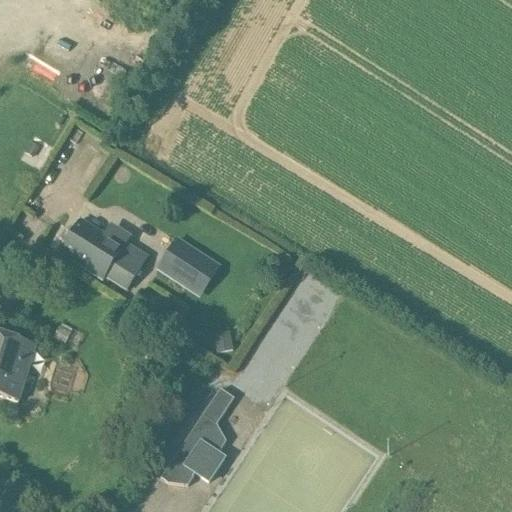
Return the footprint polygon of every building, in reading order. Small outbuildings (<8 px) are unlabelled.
[(105,237),(80,222),(60,253),(104,281),(106,278),(126,291),(144,262),(123,249),(132,234),(114,223),(105,237)] [(177,241),(156,273),(185,292),(206,260),(177,241)] [(157,323),(166,307),(143,292),(133,309),(157,323)] [(71,334),(60,328),(54,338),(65,344),(71,334)] [(230,332),(213,336),(217,355),(234,351),(230,332)] [(0,397),(19,403),(36,348),(0,336),(0,397)] [(234,400),(221,392),(161,481),(169,486),(188,488),(196,476),(209,484),(225,461),(218,456),(227,444),(217,427),(234,400)]
